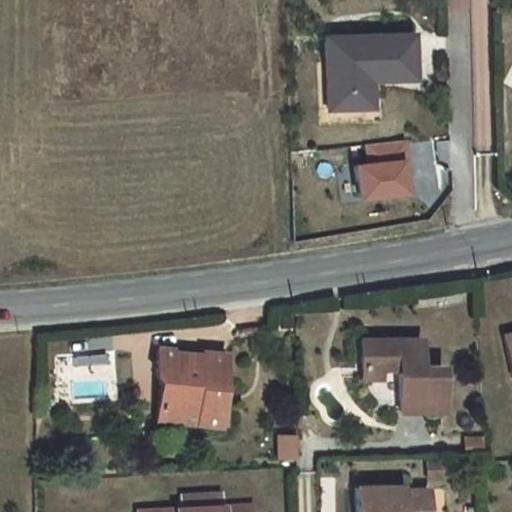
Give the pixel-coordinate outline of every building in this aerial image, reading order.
[(418,34),(330,34),(331,117),(373,117),(373,89),(419,88),(418,34)] [(366,146),(368,166),(361,166),(364,199),(411,194),(408,162),(407,162),(405,143),(366,146)] [(428,361),(367,363),(368,397),(386,397),(405,397),(406,439),(452,436),(451,392),(430,392),(428,361)] [(229,424),(230,378),(209,377),(208,380),(177,379),(178,376),(164,375),(161,444),(186,445),(186,432),(204,433),(202,447),(228,449),(233,449),(234,424),(229,424)] [(386,397),(368,397),(369,405),(385,405),(386,397)] [(299,458),(282,458),(283,480),(300,479),(299,458)] [(490,462),(476,463),(476,478),(490,478),(490,462)]
